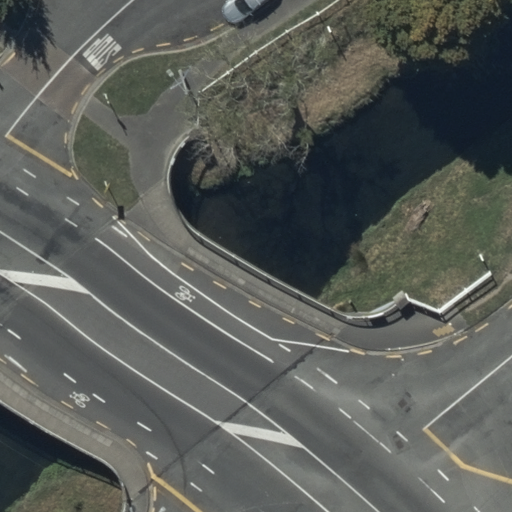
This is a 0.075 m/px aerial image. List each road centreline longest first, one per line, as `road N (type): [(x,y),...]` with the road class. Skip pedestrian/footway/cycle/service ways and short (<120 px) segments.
road 1 (secondary): [(0,249),(126,328),(315,473)]
road 2 (unclassified): [(511,351),(443,405),(315,473)]
road 3 (residential): [(134,0),(0,135)]
